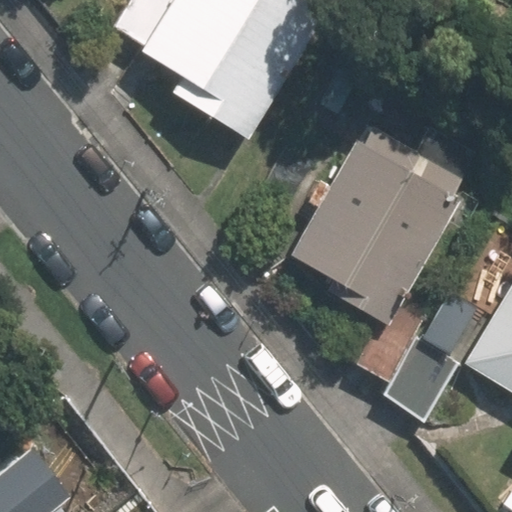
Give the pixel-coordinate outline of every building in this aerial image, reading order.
[(128,0),(113,24),(142,42),(139,46),(180,72),(169,88),(211,114),(222,97),(257,119),(332,0),(128,0)] [(461,195),(453,191),(476,152),(428,124),(405,163),(398,159),(324,285),(387,321),(461,195)] [(511,306),(499,300),(463,360),(511,389),(511,306)] [(379,321),(355,360),(385,377),(408,339),(379,321)] [(379,392),(421,416),(455,362),(414,338),(379,392)] [(5,446),(0,449),(0,511),(43,511),(38,505),(48,498),(5,446)]
